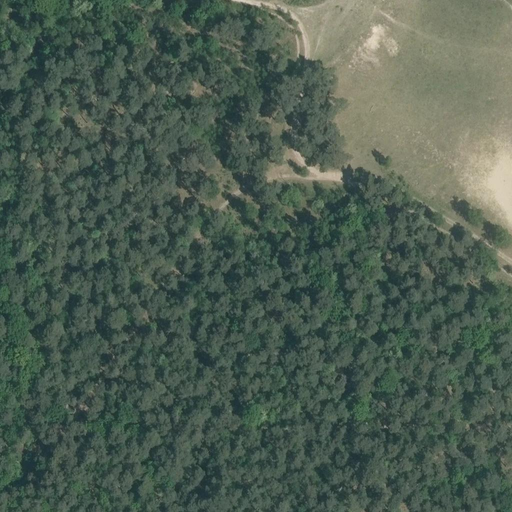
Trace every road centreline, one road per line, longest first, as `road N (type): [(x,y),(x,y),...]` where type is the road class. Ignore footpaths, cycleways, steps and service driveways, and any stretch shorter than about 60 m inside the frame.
road 1 (track): [(0,433),(511,429)]
road 2 (track): [(291,15),(307,46),(291,133),(295,158),(314,173),(373,184),(511,275)]
